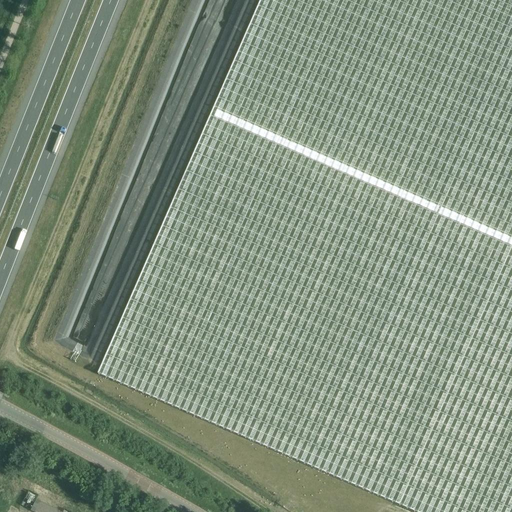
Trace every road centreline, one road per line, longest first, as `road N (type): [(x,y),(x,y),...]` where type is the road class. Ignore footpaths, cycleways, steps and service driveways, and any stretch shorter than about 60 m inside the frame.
road 1 (track): [(298,511),(61,383),(42,356),(37,327),(46,293),(166,0)]
road 2 (motorway): [(0,278),(111,0)]
road 3 (unclassified): [(193,511),(0,407)]
road 4 (motorway): [(78,0),(0,196)]
